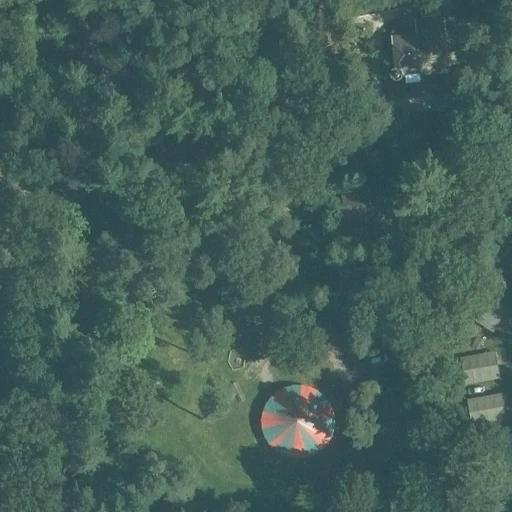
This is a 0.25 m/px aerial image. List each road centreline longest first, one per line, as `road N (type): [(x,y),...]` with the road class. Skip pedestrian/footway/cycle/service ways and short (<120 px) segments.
road 1 (track): [(0,27),(86,62),(264,104),(286,208),(285,279),(261,288),(204,364),(191,414),(217,474),(243,495),(314,495),(343,464),(353,373),(344,339),(301,293)]
road 2 (track): [(90,0),(55,511)]
road 3 (track): [(238,0),(293,11),(314,27),(326,41),(336,83),(286,208)]
road 4 (track): [(264,104),(313,111),(471,94)]
road 5 (track): [(332,321),(429,311),(458,338)]
